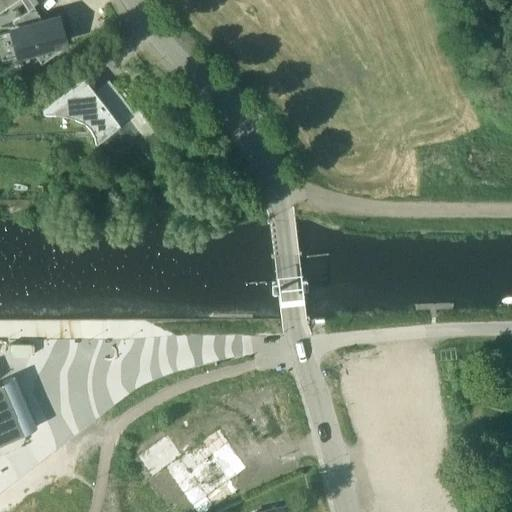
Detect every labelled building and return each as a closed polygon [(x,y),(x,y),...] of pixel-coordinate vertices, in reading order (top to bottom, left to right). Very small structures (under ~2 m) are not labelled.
[(0,0),(0,10),(3,8),(16,0),(0,0)] [(34,7),(14,21),(19,28),(0,33),(0,48),(3,59),(34,51),(42,62),(60,49),(57,44),(68,41),(61,17),(43,21),(34,7)] [(95,133),(97,144),(120,123),(86,79),(43,112),(58,112),(65,113),(80,118),(89,124),(95,133)] [(0,437),(23,428),(5,386),(0,388),(0,437)] [(224,423),(173,445),(170,437),(136,452),(146,474),(170,463),(191,511),(197,511),(239,494),(229,472),(243,466),(224,423)]
